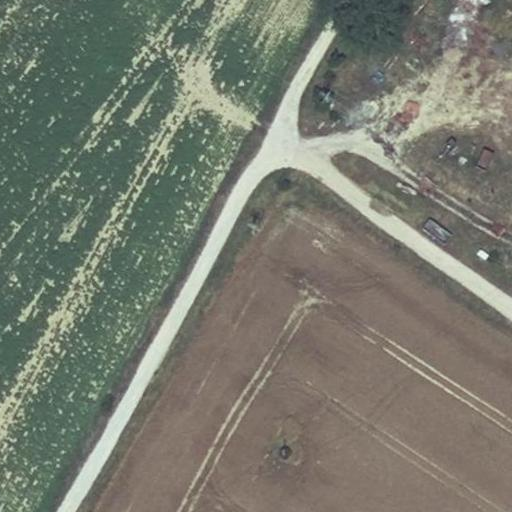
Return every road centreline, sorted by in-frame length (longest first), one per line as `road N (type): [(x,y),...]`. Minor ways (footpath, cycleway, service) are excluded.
road 1 (track): [(64,511),(346,0)]
road 2 (track): [(511,304),(273,139)]
